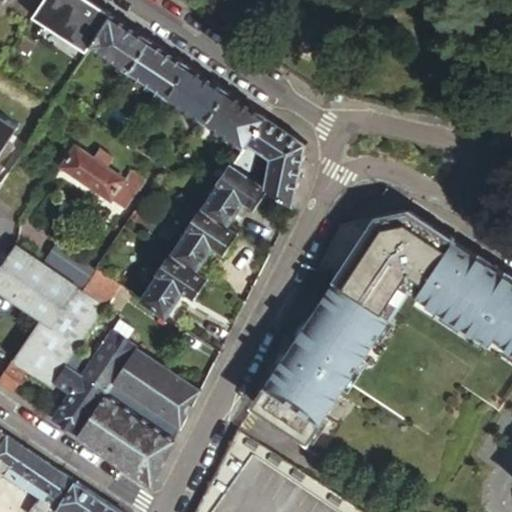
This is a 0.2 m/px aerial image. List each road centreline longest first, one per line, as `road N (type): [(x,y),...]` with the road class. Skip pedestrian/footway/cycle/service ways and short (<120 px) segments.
road 1 (residential): [(159,511),(335,172)]
road 2 (tertiary): [(337,135),(131,0)]
road 3 (residential): [(0,416),(150,511)]
road 4 (tertiary): [(460,144),(353,124),(337,135)]
road 5 (tertiary): [(335,172),(376,166),(429,190),(455,192)]
